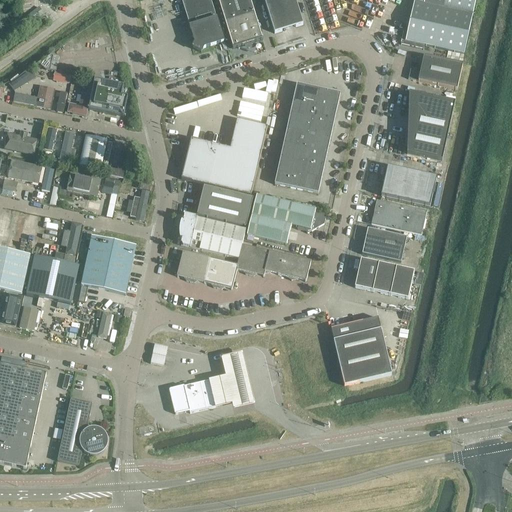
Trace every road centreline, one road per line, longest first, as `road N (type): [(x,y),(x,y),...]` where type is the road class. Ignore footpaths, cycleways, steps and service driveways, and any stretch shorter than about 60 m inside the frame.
road 1 (unclassified): [(147,312),(213,326),(318,304),(331,285),(376,65),(375,48),(362,38),(340,41),(147,103)]
road 2 (secondary): [(511,424),(132,487)]
road 3 (secondary): [(172,511),(338,487),(511,448)]
road 4 (unclassified): [(162,235),(0,201)]
road 5 (unclassified): [(155,137),(0,107)]
road 6 (unclassified): [(133,371),(0,342)]
